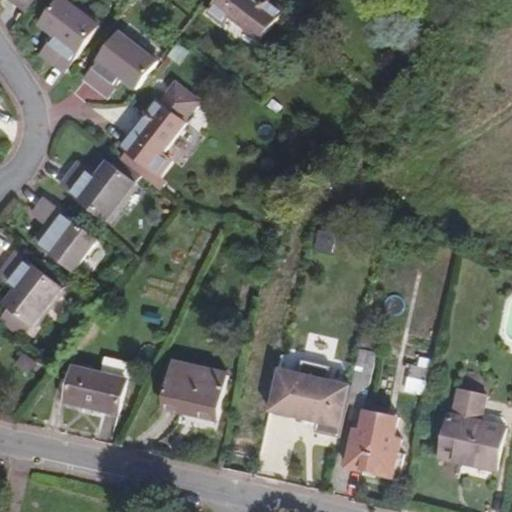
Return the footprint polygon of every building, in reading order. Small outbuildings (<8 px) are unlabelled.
[(11,0),(27,12),(35,0),(11,0)] [(58,51),(51,61),(66,72),(101,26),(66,0),(61,0),(41,27),(55,38),(50,44),(58,51)] [(258,44),(278,17),(282,12),(266,0),(218,0),(207,14),(222,25),(226,20),(258,44)] [(125,79),(138,90),(160,61),(122,32),(86,79),(102,91),(109,82),(117,88),(125,79)] [(43,54),(51,61),(58,51),(50,44),(43,54)] [(110,97),(117,88),(109,82),(102,91),(110,97)] [(184,120),(199,103),(177,85),(163,104),(159,101),(123,147),(159,176),(172,160),(167,157),(190,125),(184,120)] [(337,130),(346,119),(300,85),(292,96),(337,130)] [(83,179),(73,171),(61,186),(107,222),(135,184),(108,162),(97,177),(90,170),(83,179)] [(79,163),(73,171),(83,179),(90,170),(79,163)] [(73,272),(96,240),(44,200),(34,214),(48,226),(35,243),(73,272)] [(17,254),(4,268),(15,276),(8,285),(15,290),(4,303),(33,326),(61,289),(17,254)] [(15,276),(4,268),(0,273),(0,278),(8,285),(15,276)] [(105,309),(96,321),(104,328),(114,316),(106,309),(105,309)] [(346,410),(344,420),(361,424),(377,356),(359,352),(352,384),(346,410)] [(298,373),(289,416),(305,419),(316,422),(315,428),(314,432),(340,438),(344,420),(346,410),(352,384),(328,379),(331,365),(301,358),(301,362),(296,361),(293,372),(298,373)] [(108,361),(105,375),(128,380),(131,365),(108,361)] [(216,433),(229,376),(173,363),(163,407),(180,411),(178,424),(216,433)] [(408,378),(430,383),(434,368),(412,364),(408,378)] [(293,372),(279,368),(269,411),(289,416),(298,373),(293,372)] [(128,380),(105,375),(75,369),(68,404),(120,415),(128,380)] [(406,390),(427,395),(430,383),(408,378),(406,390)] [(482,423),(488,398),(458,391),(453,415),(451,414),(441,458),(496,470),(506,428),(482,423)] [(364,430),(357,429),(348,468),(393,478),(402,439),(396,437),(400,417),(368,410),(364,430)] [(266,417),(259,472),(288,476),(295,421),(266,417)] [(316,422),(305,419),(304,426),(315,428),(316,422)]
